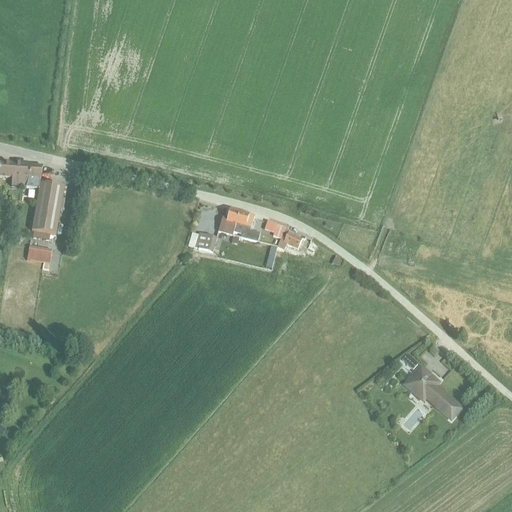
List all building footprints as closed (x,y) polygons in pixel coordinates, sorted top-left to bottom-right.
[(1,163),(0,163),(0,178),(12,179),(12,187),(39,190),(40,184),(43,168),(32,167),(32,166),(1,163)] [(65,189),(40,184),(39,190),(32,233),(34,233),(33,239),(50,242),(50,236),(56,237),(65,189)] [(224,218),(219,234),(234,238),(239,239),(257,244),(260,235),(250,232),(254,218),(231,211),(228,219),(224,218)] [(286,229),(268,223),(265,231),(277,235),(275,238),(281,241),(286,231),(286,229)] [(290,233),(286,231),(281,241),(277,249),(285,252),(287,246),(298,251),(303,241),(289,234),(290,233)] [(192,234),(188,247),(213,255),(217,240),(199,234),(199,236),(192,234)] [(52,251),(30,247),(27,261),(49,265),(52,251)] [(277,250),(269,248),(264,269),(273,270),(277,250)] [(418,366),(407,356),(402,361),(413,371),(418,366)] [(421,369),(404,388),(423,405),(426,401),(450,422),(461,410),(433,385),(436,382),(421,369)]
